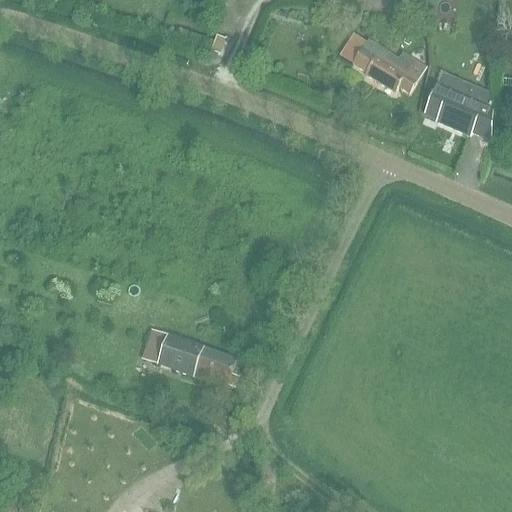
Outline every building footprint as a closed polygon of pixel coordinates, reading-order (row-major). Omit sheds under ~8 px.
[(420,0),(395,0),(396,13),(419,12),(419,17),(422,16),(420,0)] [(215,42),(211,53),(220,55),(225,40),(216,37),(215,42)] [(426,69),(417,63),(403,54),(399,61),(369,42),(353,66),(367,75),(365,77),(395,96),(399,90),(409,96),(426,69)] [(212,60),(214,80),(226,79),(224,59),(212,60)] [(423,118),(438,124),(471,138),(473,134),(492,143),(494,105),(476,97),(474,102),(452,92),(437,86),(423,118)] [(232,376),(237,362),(153,332),(143,362),(227,391),(228,388),(232,376)] [(232,376),(228,388),(235,390),(239,378),(232,376)]
